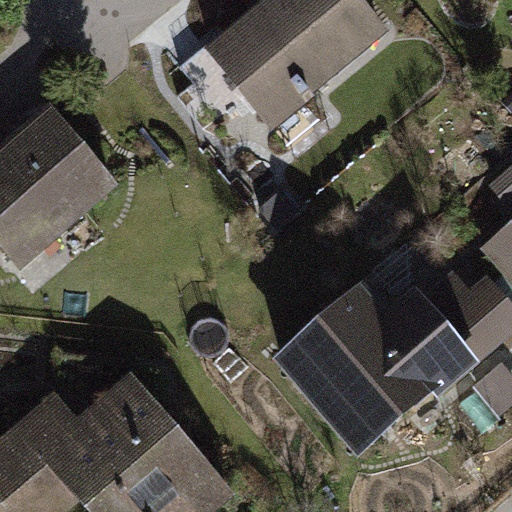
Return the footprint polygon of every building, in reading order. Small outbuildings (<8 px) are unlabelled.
[(352,0),(283,0),(210,62),(274,138),(388,42),(352,0)] [(50,122),(0,165),(0,243),(32,281),(121,204),(50,122)] [(511,169),(493,178),(505,203),(511,199),(511,169)] [(360,353),(301,402),(349,459),(385,430),(400,447),(511,353),(511,240),(484,264),(502,286),(471,311),(458,295),(431,317),(424,308),(364,358),(360,353)] [(59,405),(0,454),(0,511),(72,511),(77,508),(81,511),(235,511),(238,510),(136,388),(82,433),(59,405)]
